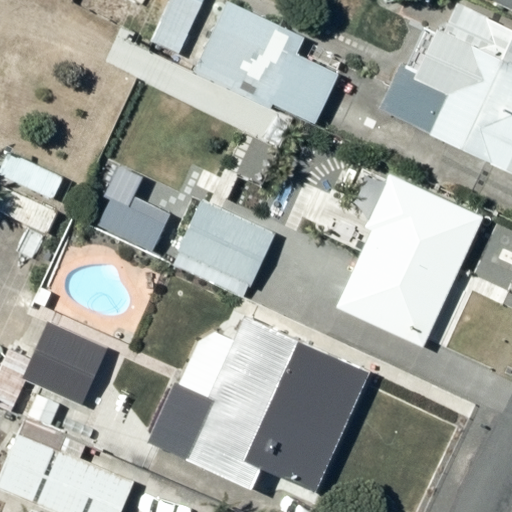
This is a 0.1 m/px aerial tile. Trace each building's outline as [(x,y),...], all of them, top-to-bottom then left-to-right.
[(200,0),(164,0),(143,44),(172,58),(200,0)] [(258,104),(282,115),(307,126),(332,72),(290,52),(297,37),(216,0),(213,0),(182,69),(258,104)] [(511,0),(484,0),(484,2),(511,14),(511,0)] [(511,30),(449,1),(435,32),(425,27),(383,116),(511,177),(511,176),(511,112),(507,110),(511,99),(511,30)] [(272,138),(282,115),(258,104),(239,96),(229,121),(272,138)] [(336,244),(356,253),(331,307),(415,346),(475,218),(391,179),(371,169),(336,244)] [(166,213),(112,189),(94,230),(148,253),(166,213)] [(270,227),(189,191),(157,264),(239,300),(270,227)] [(15,378),(14,379),(17,381),(75,407),(104,346),(43,318),(15,378)] [(156,415),(144,443),(243,487),(251,468),(307,493),(360,374),(239,321),(205,398),(170,383),(156,415)] [(0,409),(7,412),(17,381),(14,379),(15,378),(0,373),(0,409)] [(116,511),(129,478),(8,431),(0,452),(0,495),(42,511),(116,511)]
